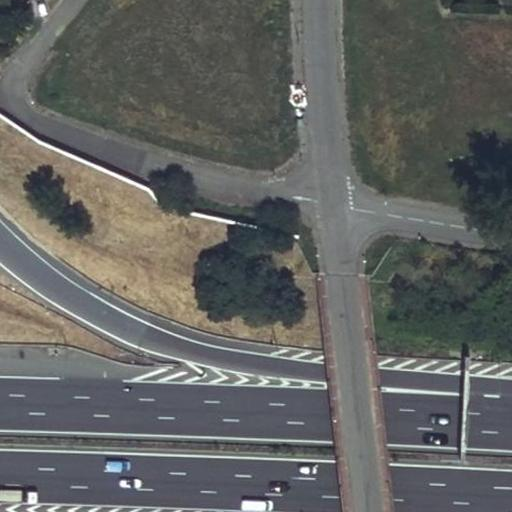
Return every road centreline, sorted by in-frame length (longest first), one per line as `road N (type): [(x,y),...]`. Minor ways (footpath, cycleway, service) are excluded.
road 1 (motorway): [(509,421),(151,342),(77,303),(0,243)]
road 2 (motorway): [(0,477),(511,497)]
road 3 (motorway): [(509,421),(0,406)]
road 4 (residential): [(74,0),(17,84),(19,105),(39,125),(255,193),(330,204)]
road 5 (residential): [(368,511),(330,204)]
road 6 (residential): [(330,204),(317,0)]
road 7 (residential): [(330,204),(511,226)]
